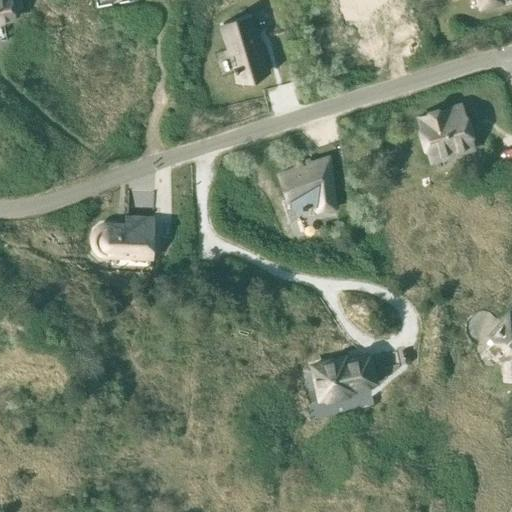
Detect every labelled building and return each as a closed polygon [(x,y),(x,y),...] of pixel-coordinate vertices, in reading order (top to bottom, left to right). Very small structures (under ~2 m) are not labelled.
[(11,9),(19,8),(17,0),(0,0),(0,21),(13,19),(11,9)] [(348,0),(352,14),(381,5),(379,0),(348,0)] [(249,18),(223,26),(239,81),(266,73),(249,18)] [(460,150),(471,146),(459,106),(448,109),(417,119),(422,133),(428,131),(436,159),(449,156),(448,152),(459,148),(460,150)] [(297,168),(278,175),(287,201),(289,200),(293,210),(302,209),(302,210),(307,209),(306,208),(315,207),(316,211),(334,209),(328,157),(315,162),(310,164),(309,160),(296,165),(297,168)] [(101,227),(94,233),(91,240),(94,248),(99,253),(107,255),(107,266),(108,266),(109,255),(149,257),(149,267),(150,267),(153,192),(152,192),(151,222),(139,221),(127,221),(128,191),(127,191),(125,226),(108,225),(101,227)] [(511,320),(509,324),(503,319),(487,336),(492,342),(487,348),(505,364),(505,369),(503,370),(504,381),(511,381),(511,320)] [(334,361),(312,366),(319,395),(328,393),(336,398),(347,396),(353,387),(374,382),(368,357),(335,364),(334,361)] [(165,470),(155,470),(155,498),(165,498),(165,511),(196,511),(196,503),(206,503),(205,475),(195,475),(195,463),(164,463),(165,470)]
